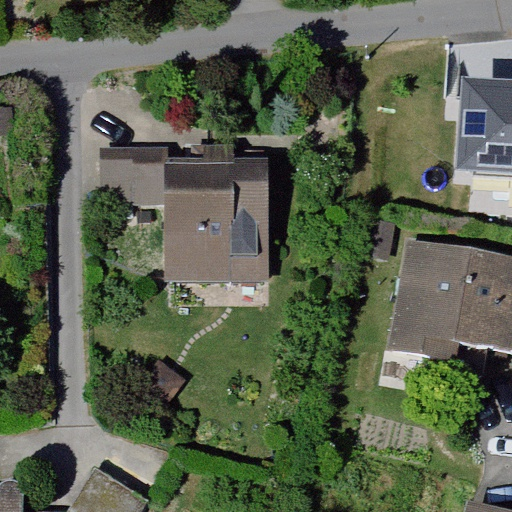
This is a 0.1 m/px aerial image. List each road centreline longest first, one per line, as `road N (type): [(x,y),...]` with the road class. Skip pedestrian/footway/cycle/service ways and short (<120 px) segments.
road 1 (residential): [(0,61),(511,12)]
road 2 (unknown): [(78,52),(71,479)]
